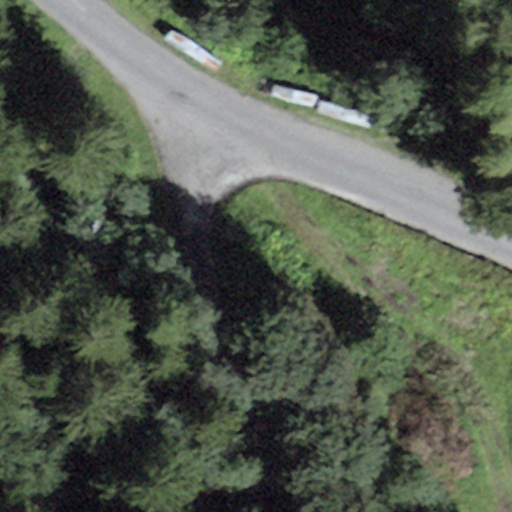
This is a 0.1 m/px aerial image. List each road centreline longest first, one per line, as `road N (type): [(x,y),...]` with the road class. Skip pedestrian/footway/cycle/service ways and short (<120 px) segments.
road 1 (unclassified): [(53,0),(113,51),(221,122),(511,243)]
road 2 (track): [(221,122),(192,248),(256,472),(275,511)]
